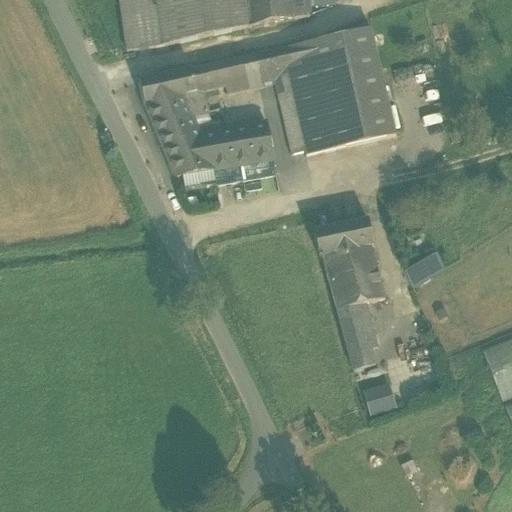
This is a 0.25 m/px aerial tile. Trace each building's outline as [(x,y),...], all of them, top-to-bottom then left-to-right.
[(119,0),(126,53),(161,49),(154,0),(119,0)] [(154,0),(161,49),(247,29),(248,30),(293,20),(294,21),(309,18),(308,0),(154,0)] [(370,31),(269,54),(274,81),(283,119),(296,116),(304,154),(305,159),(395,139),(370,31)] [(269,54),(255,57),(261,84),(263,83),(274,81),(269,54)] [(255,57),(221,65),(226,89),(227,96),(264,88),(263,83),(261,84),(255,57)] [(221,65),(207,68),(212,92),(226,89),(221,65)] [(207,68),(139,84),(144,107),(146,106),(151,118),(172,110),(176,119),(188,114),(191,121),(208,116),(202,94),(212,92),(207,68)] [(218,127),(196,132),(191,121),(188,114),(176,119),(172,110),(151,118),(176,178),(272,161),(267,138),(265,127),(220,135),(218,127)] [(296,116),(283,119),(291,157),(304,154),(296,116)] [(368,224),(314,235),(318,261),(321,260),(328,283),(339,281),(337,272),(348,270),(345,255),(370,249),(373,249),(368,224)] [(370,249),(345,255),(348,270),(337,272),(339,281),(328,283),(359,390),(377,382),(359,307),(383,301),(370,249)] [(411,287),(442,272),(434,255),(403,269),(411,287)] [(511,340),(482,352),(502,401),(511,397),(511,340)] [(366,416),(394,411),(389,385),(361,390),(366,416)] [(428,452),(401,465),(412,489),(439,476),(428,452)]
